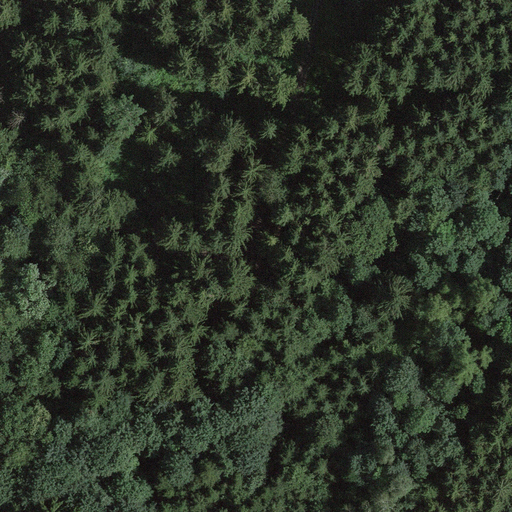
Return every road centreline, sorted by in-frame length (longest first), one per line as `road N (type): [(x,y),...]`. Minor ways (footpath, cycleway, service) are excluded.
road 1 (track): [(0,111),(73,162),(297,253),(348,0)]
road 2 (track): [(297,253),(511,294)]
